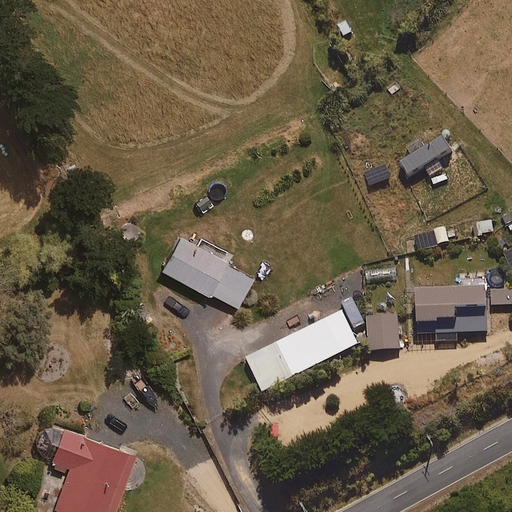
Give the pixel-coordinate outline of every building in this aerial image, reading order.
[(201,241),(199,245),(178,234),(160,269),(236,309),(252,277),(226,263),(230,255),(201,241)] [(511,305),(511,288),(417,293),(419,336),(437,335),(438,343),(458,342),(457,334),(489,333),(488,306),(511,305)] [(263,394),(359,345),(342,312),(246,361),(263,394)] [(371,352),(400,350),(398,316),(368,318),(371,352)] [(112,511),(134,454),(62,427),(48,463),(66,470),(53,507),(63,510),(62,511),(112,511)]
